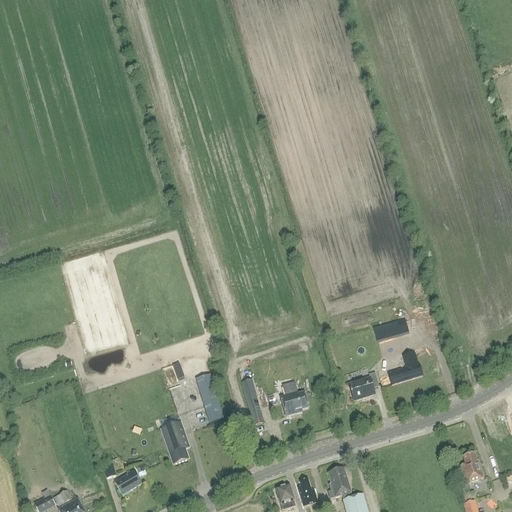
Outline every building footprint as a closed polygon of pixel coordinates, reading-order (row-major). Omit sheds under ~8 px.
[(400,325),(376,332),(379,343),(411,334),(409,325),(400,327),(400,325)] [(383,375),(387,386),(417,377),(410,354),(399,358),(402,369),(383,375)] [(379,389),(375,375),(369,376),(370,380),(348,386),(353,403),(375,396),(373,390),(379,389)] [(196,381),(207,416),(210,426),(224,421),(210,376),(196,381)] [(286,418),(297,415),(296,413),(309,410),(304,395),(298,396),(297,394),(281,399),(286,418)] [(254,428),(263,425),(260,411),(250,414),(254,428)] [(188,449),(189,449),(180,423),(160,431),(169,456),(171,455),(175,466),(191,460),(188,449)] [(461,468),(466,486),(483,481),(478,463),(477,463),(474,455),(463,458),(465,466),(461,468)] [(117,477),(114,467),(103,470),(106,480),(117,477)] [(461,484),(457,468),(450,470),(452,478),(454,477),(457,485),(461,484)] [(330,502),(335,500),(341,497),(345,511),(366,511),(365,506),(362,496),(352,499),(351,495),(351,494),(344,471),(328,475),(331,485),(329,487),(331,493),(328,494),(330,502)] [(114,483),(122,497),(142,486),(134,472),(114,483)] [(308,481),(299,483),(301,487),(297,489),(303,508),(317,504),(314,491),(311,492),(308,481)] [(276,492),(281,508),(281,511),(282,511),(295,508),(294,504),(289,488),(276,492)] [(83,511),(78,501),(72,490),(53,499),(59,511),(83,511)] [(34,505),(37,511),(46,511),(56,507),(47,491),(41,494),(44,500),(34,505)] [(473,503),(470,493),(462,495),(466,505),(463,506),(464,511),(477,511),(475,503),(473,503)]
